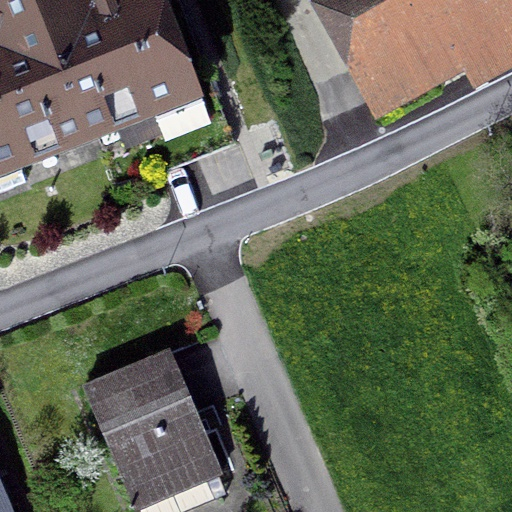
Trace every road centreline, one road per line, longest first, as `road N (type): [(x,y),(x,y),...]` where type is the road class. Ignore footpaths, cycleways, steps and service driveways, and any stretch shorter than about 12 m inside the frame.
road 1 (residential): [(511,94),(332,181),(200,233)]
road 2 (residential): [(0,311),(200,233)]
